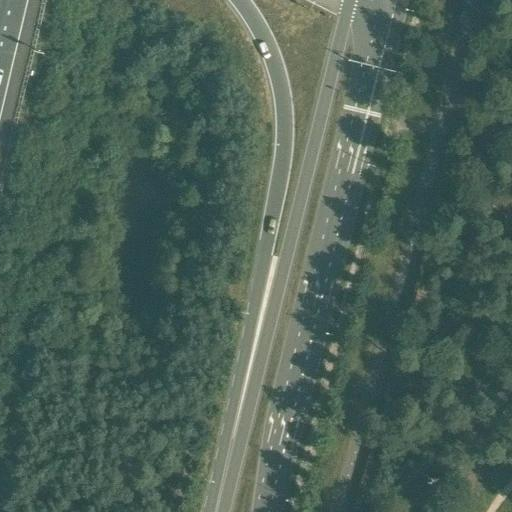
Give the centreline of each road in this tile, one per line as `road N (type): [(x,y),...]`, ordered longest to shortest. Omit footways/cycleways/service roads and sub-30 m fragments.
road 1 (primary): [(266,511),(392,13)]
road 2 (motorway): [(237,0),(269,54),(283,124),(257,337)]
road 3 (primary): [(347,10),(288,248),(257,337)]
road 4 (primary): [(257,337),(216,511)]
